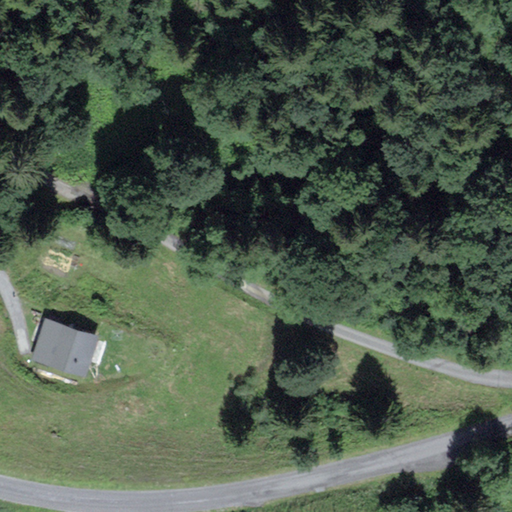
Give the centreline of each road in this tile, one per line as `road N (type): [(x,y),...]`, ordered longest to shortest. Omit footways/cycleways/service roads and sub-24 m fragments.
road 1 (track): [(511,378),(356,337),(170,247),(0,146)]
road 2 (unclassified): [(0,485),(95,501),(241,493),(511,422)]
